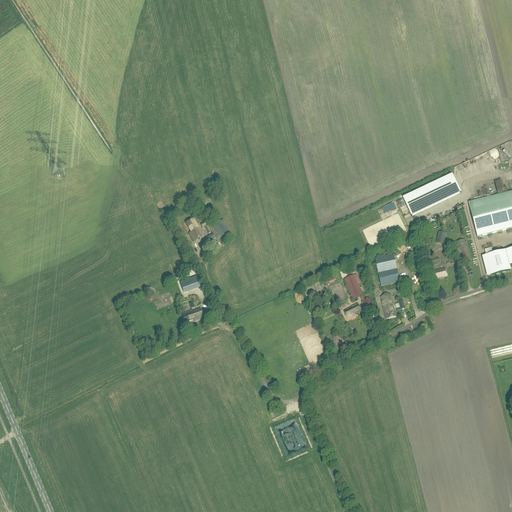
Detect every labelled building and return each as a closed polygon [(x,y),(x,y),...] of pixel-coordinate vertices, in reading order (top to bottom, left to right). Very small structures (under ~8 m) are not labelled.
[(461,193),(452,176),(403,199),(411,217),(461,193)] [(477,238),(511,229),(511,192),(468,204),(477,238)] [(393,204),(382,209),(385,215),(396,210),(393,204)] [(199,230),(194,221),(186,225),(191,234),(189,235),(193,244),(204,238),(199,230)] [(230,234),(224,222),(213,228),(219,239),(230,234)] [(216,240),(213,235),(203,242),(206,247),(216,240)] [(456,243),(463,263),(471,260),(465,240),(456,243)] [(511,271),(510,267),(511,265),(511,249),(492,255),(490,249),(485,251),(486,257),(491,276),(511,271)] [(381,287),(400,283),(394,255),(375,259),(381,287)] [(435,280),(447,277),(445,269),(433,272),(435,280)] [(353,301),(360,298),(365,311),(374,308),(369,295),(364,297),(354,275),(344,280),(353,301)] [(325,279),(327,285),(337,281),(334,276),(325,279)] [(197,277),(180,283),(183,293),(200,287),(197,277)] [(386,320),(396,317),(391,296),(380,298),(386,320)] [(355,316),(362,312),(357,305),(343,313),(346,319),(355,314),(355,316)] [(204,318),(200,309),(190,313),(190,312),(181,315),(184,323),(193,320),(194,322),(204,318)]
